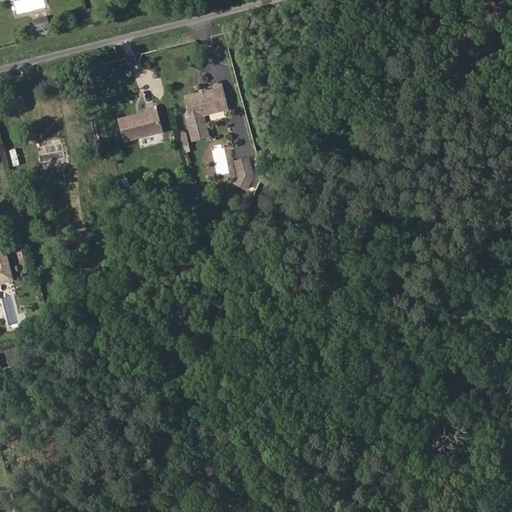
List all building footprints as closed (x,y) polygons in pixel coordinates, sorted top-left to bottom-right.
[(38,31),(52,27),(48,15),(35,19),(38,31)] [(227,110),(220,85),(210,88),(211,92),(185,99),(191,121),(189,121),(193,138),(209,133),(204,117),(227,110)] [(160,134),(153,109),(143,112),(144,115),(118,123),(124,144),(160,134)] [(180,133),(184,148),(191,146),(188,131),(180,133)] [(210,138),(209,133),(193,138),(194,142),(210,138)] [(61,142),(38,148),(42,167),(66,161),(61,142)] [(250,159),(238,163),(241,174),(237,185),(248,190),(254,176),(250,159)] [(133,196),(145,193),(143,186),(131,189),(133,196)] [(0,283),(15,280),(8,250),(0,252),(0,283)]
